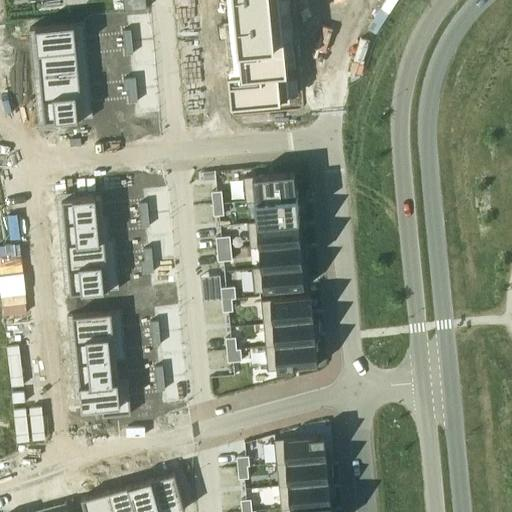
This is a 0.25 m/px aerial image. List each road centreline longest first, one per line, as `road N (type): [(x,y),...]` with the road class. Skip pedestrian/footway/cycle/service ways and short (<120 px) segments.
road 1 (tertiary): [(445,0),(405,68),(397,125),(421,381)]
road 2 (tertiary): [(448,378),(428,104),(440,61),(479,0)]
road 3 (residential): [(358,390),(92,461)]
road 4 (residential): [(331,136),(70,163)]
road 5 (residential): [(331,136),(358,390)]
road 6 (residential): [(366,0),(343,56),(331,136)]
road 7 (tertiary): [(461,511),(448,378)]
road 8 (tertiary): [(421,381),(434,511)]
road 9 (residential): [(358,390),(368,511)]
